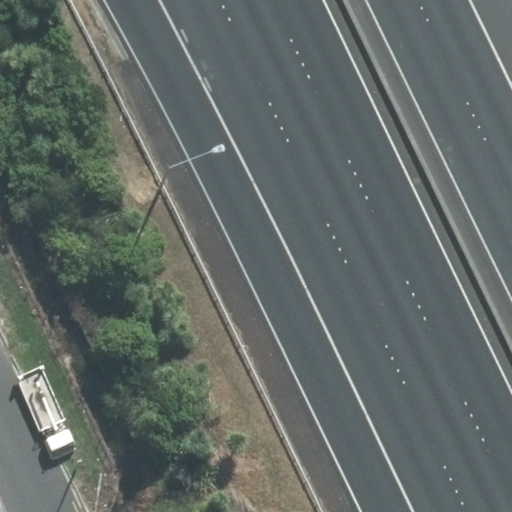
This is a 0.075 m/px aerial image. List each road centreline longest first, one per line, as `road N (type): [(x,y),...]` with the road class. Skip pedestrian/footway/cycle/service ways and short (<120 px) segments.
road 1 (motorway): [(511,495),(291,35)]
road 2 (motorway): [(418,0),(511,193)]
